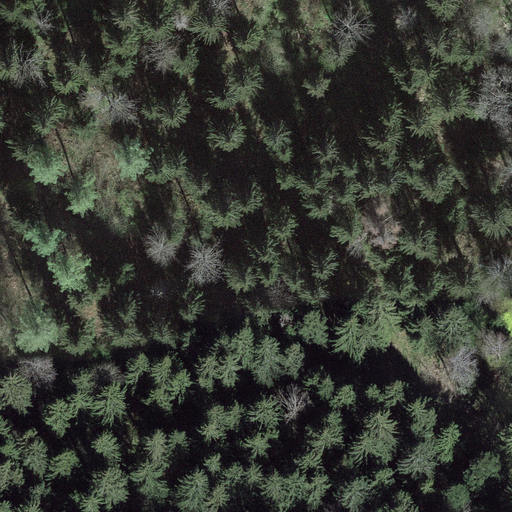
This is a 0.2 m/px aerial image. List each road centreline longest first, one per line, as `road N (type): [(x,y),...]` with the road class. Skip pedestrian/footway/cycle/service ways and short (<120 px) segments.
road 1 (track): [(0,74),(91,99),(245,165),(306,204),(377,277),(435,399),(511,441)]
road 2 (track): [(0,434),(82,456),(165,442),(294,392),(353,386),(435,399)]
